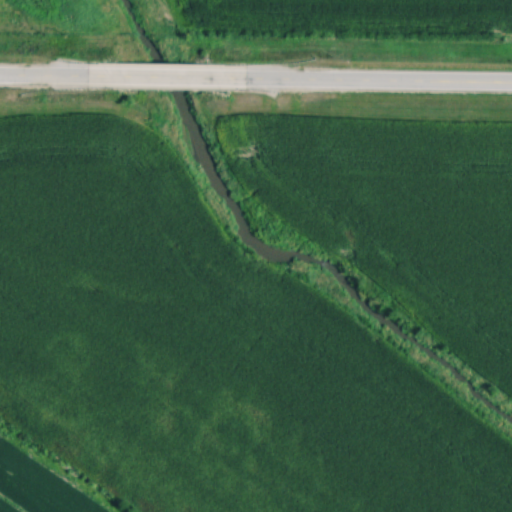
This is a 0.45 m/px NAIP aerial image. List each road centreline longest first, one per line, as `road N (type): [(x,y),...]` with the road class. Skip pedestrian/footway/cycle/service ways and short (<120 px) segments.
road 1 (secondary): [(196,75),(511,84)]
road 2 (secondary): [(0,75),(121,75)]
